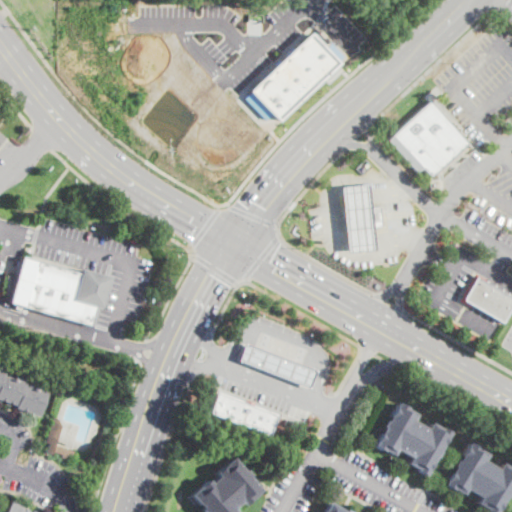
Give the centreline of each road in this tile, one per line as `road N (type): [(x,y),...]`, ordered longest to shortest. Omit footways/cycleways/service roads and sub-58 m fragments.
road 1 (primary): [(467,0),(313,144),(231,244)]
road 2 (primary): [(231,244),(97,157),(0,44)]
road 3 (primary): [(115,511),(167,355),(231,244)]
road 4 (residential): [(282,511),(347,386)]
road 5 (primary): [(347,305),(231,244)]
road 6 (residential): [(313,451),(426,511)]
